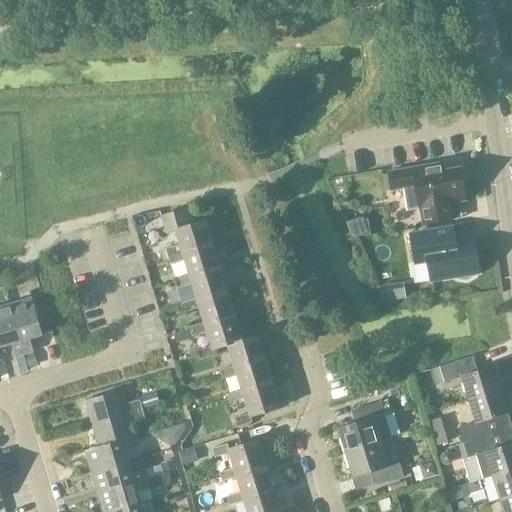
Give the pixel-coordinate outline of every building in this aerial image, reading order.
[(420,209),(423,225),(453,219),(450,206),(453,203),(466,201),(460,168),(444,171),(443,163),(388,173),(391,190),(403,188),(407,211),(420,209)] [(213,245),(205,220),(194,224),(189,208),(162,216),(167,234),(176,231),(180,245),(165,249),(170,265),(185,260),(183,255),(213,245)] [(221,237),(244,232),(241,218),(218,223),(221,237)] [(410,236),(415,264),(427,262),(431,281),(456,277),(457,279),(466,281),(475,276),(474,274),(478,273),(472,241),(443,246),(440,231),(410,236)] [(60,258),(81,254),(78,240),(57,244),(60,258)] [(213,245),(183,255),(185,260),(189,274),(175,279),(177,288),(192,283),(190,279),(220,270),(213,245)] [(228,294),(220,270),(190,279),(192,283),(197,298),(182,302),(185,312),(199,307),(198,303),(228,294)] [(204,322),(189,327),(192,336),(207,332),(205,327),(235,318),(228,294),(198,303),(199,307),(204,322)] [(31,299),(10,305),(25,355),(33,353),(29,339),(42,335),(31,299)] [(10,305),(0,307),(0,346),(11,343),(15,356),(16,358),(25,355),(10,305)] [(235,318),(205,327),(207,332),(211,347),(197,351),(199,360),(214,356),(213,351),(228,346),(242,341),(235,318)] [(169,345),(189,336),(184,326),(164,335),(169,345)] [(264,361),(257,337),(242,341),(228,346),(234,367),(219,371),(222,380),(237,376),(235,370),(264,361)] [(25,357),(28,367),(35,365),(32,355),(25,357)] [(20,373),(28,371),(23,357),(16,359),(20,373)] [(473,358),(431,370),(435,385),(461,377),(468,400),(501,390),(494,367),(477,372),(473,358)] [(241,390),(227,395),(230,404),(244,400),(242,394),(272,385),(264,361),(235,370),(237,376),(241,390)] [(272,385),(242,394),(244,400),(249,414),(234,419),(237,428),(251,424),(250,418),(279,409),(272,385)] [(458,429),(463,444),(492,435),(487,420),(508,414),(501,390),(468,400),(476,424),(458,429)] [(86,402),(93,426),(143,412),(140,401),(126,405),(122,391),(86,402)] [(392,439),(381,402),(352,411),(356,423),(339,428),(346,453),(382,442),(381,442),(392,439)] [(93,426),(99,447),(136,437),(132,424),(145,420),(143,412),(93,426)] [(447,443),(440,419),(429,422),(436,446),(447,443)] [(158,429),(158,441),(178,441),(178,430),(158,429)] [(467,458),(475,456),(482,480),(492,477),(492,476),(511,470),(511,444),(496,449),(492,435),(463,444),(467,458)] [(85,451),(92,472),(128,461),(124,450),(138,445),(136,437),(99,447),(85,451)] [(227,445),(213,449),(216,458),(230,454),(234,469),(236,475),(266,466),(259,441),(229,450),(227,445)] [(389,467),(382,442),(346,453),(353,477),(370,472),(374,484),(403,475),(400,463),(389,467)] [(183,466),(195,463),(191,450),(179,454),(183,466)] [(173,460),(160,464),(163,474),(176,470),(173,460)] [(92,472),(98,493),(147,478),(145,470),(132,474),(128,461),(92,472)] [(234,469),(220,473),(223,481),(237,477),(242,492),(243,498),(273,490),(266,466),(236,475),(234,469)] [(511,470),(492,476),(492,477),(499,499),(511,495),(511,470)] [(98,493),(103,511),(109,511),(141,503),(137,491),(149,488),(150,489),(171,483),(168,473),(148,479),(147,478),(98,493)] [(465,485),(468,495),(484,490),(481,480),(465,485)] [(247,511),(279,511),(273,490),(243,498),(242,492),(227,497),(230,506),(244,502),(247,511)] [(170,504),(181,501),(178,493),(168,496),(170,504)] [(511,511),(511,495),(499,499),(502,511),(511,511)] [(157,511),(158,511),(154,511),(143,511),(141,503),(109,511),(157,511)]
